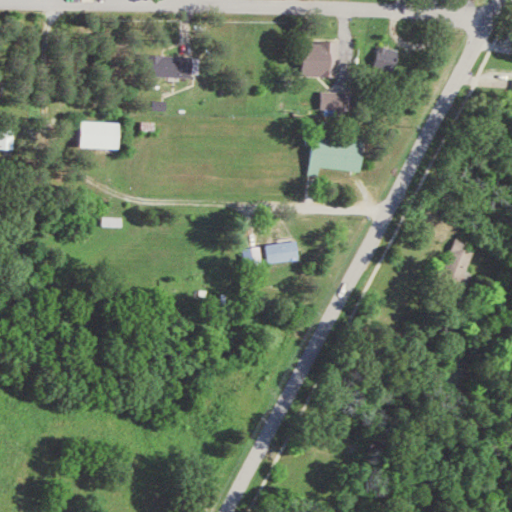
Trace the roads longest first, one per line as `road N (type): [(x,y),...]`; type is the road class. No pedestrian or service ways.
road 1 (residential): [(232,511),(498,0)]
road 2 (residential): [(483,23),(332,7),(0,4)]
